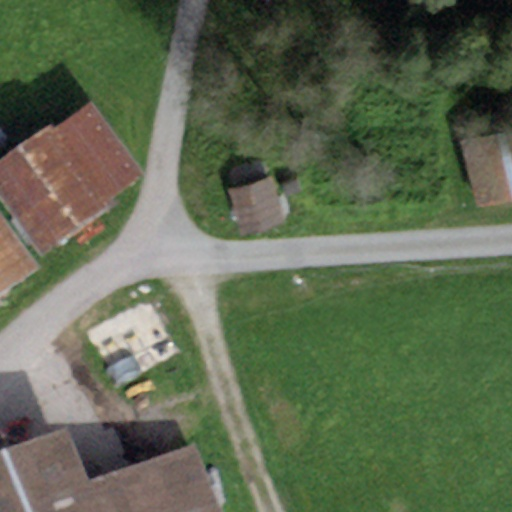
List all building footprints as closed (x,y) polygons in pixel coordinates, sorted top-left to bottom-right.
[(89,127),(0,190),(0,219),(38,273),(141,200),(89,127)] [(511,138),(465,148),(478,215),(511,208),(511,138)] [(272,180),(230,189),(238,230),(280,221),(272,180)] [(0,248),(0,315),(32,293),(0,248)] [(152,309),(77,346),(109,408),(183,371),(152,309)] [(58,447),(0,469),(0,511),(220,511),(199,459),(80,505),(58,447)]
